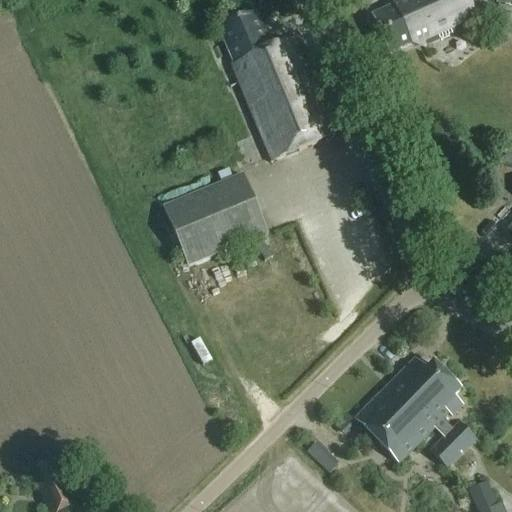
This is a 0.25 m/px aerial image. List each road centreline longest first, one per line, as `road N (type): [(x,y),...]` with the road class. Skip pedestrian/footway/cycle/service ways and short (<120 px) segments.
road 1 (unclassified): [(191,511),(428,278)]
road 2 (tertiary): [(428,278),(310,0)]
